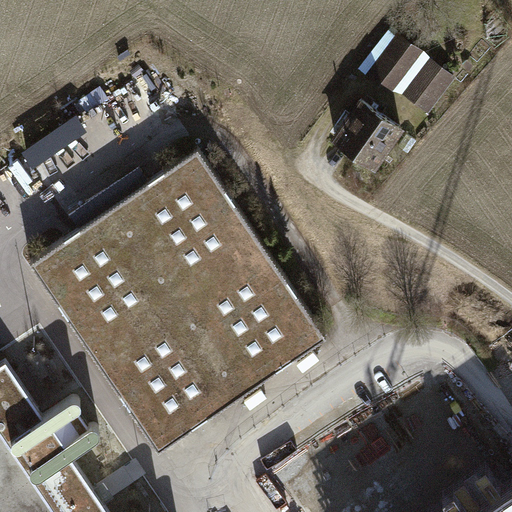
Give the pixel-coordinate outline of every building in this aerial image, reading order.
[(457,76),(392,26),(360,68),(392,93),(394,90),(404,93),(429,112),(457,76)] [(379,169),(408,128),(363,96),(333,138),(379,169)] [(328,335),(198,145),(150,178),(139,162),(69,210),(80,226),(30,260),(159,449),(328,335)] [(164,511),(163,509),(158,511),(111,511),(70,450),(100,429),(75,391),(44,412),(40,406),(10,360),(0,366),(0,511),(164,511)] [(511,511),(511,487),(511,488),(432,372),(286,471),(314,511),(511,511)]
